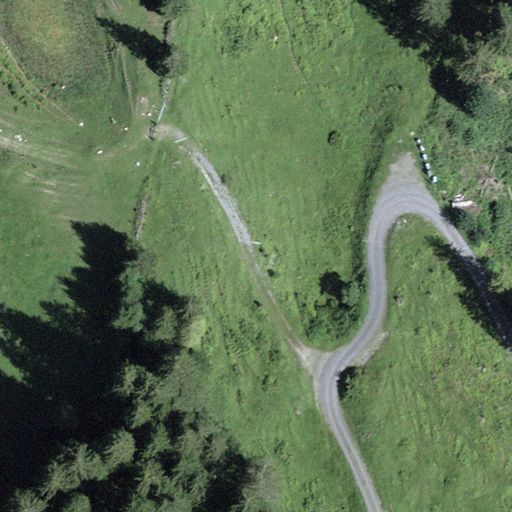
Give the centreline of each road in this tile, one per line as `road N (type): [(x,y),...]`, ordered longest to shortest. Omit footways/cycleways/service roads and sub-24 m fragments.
road 1 (track): [(377,511),(324,393),(340,362),(378,333),(379,220),(397,190),(419,199),(440,226),(511,340)]
road 2 (track): [(329,377),(276,318),(232,207),(193,150),(166,129),(133,131),(104,155),(79,159),(0,137)]
